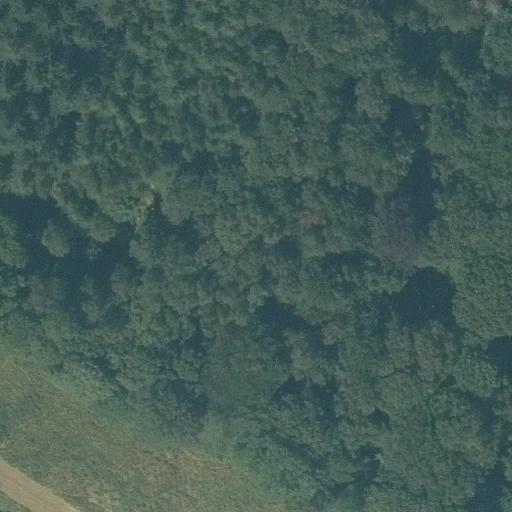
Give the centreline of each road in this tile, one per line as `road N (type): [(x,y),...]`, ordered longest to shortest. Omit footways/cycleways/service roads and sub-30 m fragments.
road 1 (track): [(368,447),(248,388),(0,241)]
road 2 (track): [(445,144),(420,395),(402,427),(368,447)]
